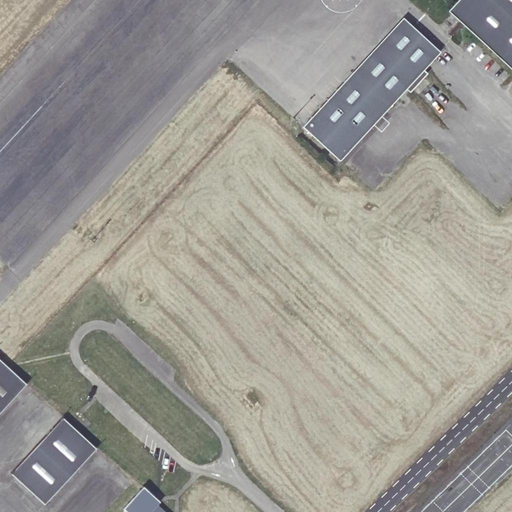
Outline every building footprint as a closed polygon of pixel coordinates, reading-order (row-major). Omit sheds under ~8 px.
[(511,0),(460,0),(450,11),(476,34),(511,67),(511,0)] [(402,17),(356,68),(367,77),(413,27),(402,17)] [(372,81),(391,105),(440,52),(413,27),(367,77),(372,81)] [(367,77),(356,68),(353,71),(364,81),(367,77)] [(339,161),(391,105),(372,81),(367,77),(364,81),(353,71),(302,126),(339,161)] [(0,359),(0,411),(26,383),(0,359)] [(28,454),(11,473),(44,504),(96,448),(62,417),(28,454)] [(164,511),(157,504),(159,501),(143,486),(123,507),(127,511),(126,511),(164,511)]
